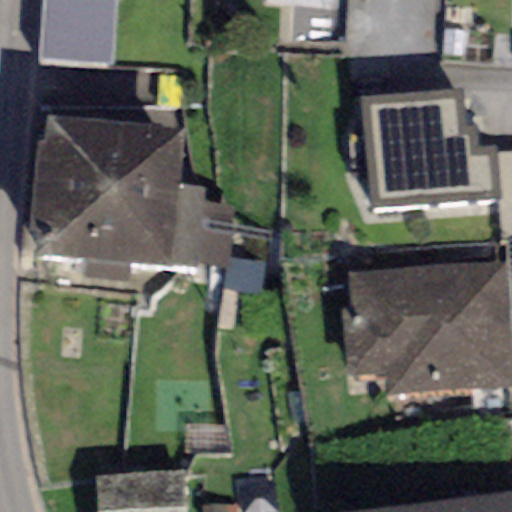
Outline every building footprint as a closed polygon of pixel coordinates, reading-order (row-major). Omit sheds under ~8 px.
[(112,0),(46,0),(41,64),(106,70),(112,0)] [(453,97),(365,108),(379,218),(496,203),(490,156),(480,158),(477,135),(458,138),(453,97)] [(185,148),(45,134),(31,271),(171,285),(185,148)] [(511,328),(505,266),(347,282),(350,315),(342,315),(349,387),(387,383),(389,402),(511,389),(511,328)] [(187,511),(187,485),(102,487),(102,511),(187,511)] [(511,511),(511,502),(442,511),(511,511)]
